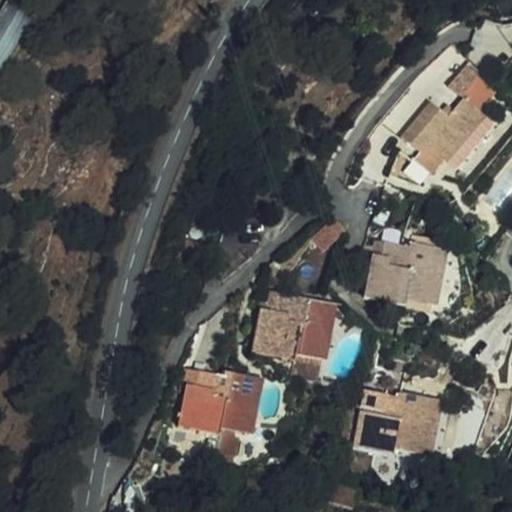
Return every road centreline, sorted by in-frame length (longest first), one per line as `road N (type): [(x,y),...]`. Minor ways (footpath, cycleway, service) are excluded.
road 1 (residential): [(93,473),(115,477),(180,339),(206,305),(339,196),(339,170),(431,46),(453,29),(477,35)]
road 2 (tertiary): [(93,473),(112,350),(163,171),(245,0)]
